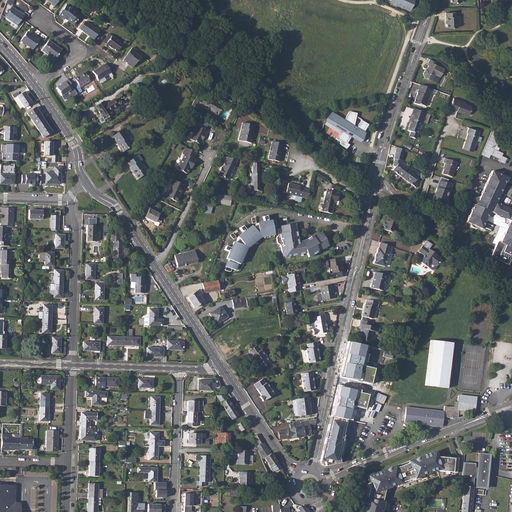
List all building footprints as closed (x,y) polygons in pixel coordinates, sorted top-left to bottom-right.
[(384,0),(408,10),(411,0),(384,0)] [(66,5),(59,15),(73,25),(80,15),(66,5)] [(12,7),(4,17),(17,26),(24,16),(12,7)] [(445,11),(445,19),(446,19),(446,22),(446,26),(458,26),(457,15),(456,15),(456,11),(445,11)] [(85,21),(79,29),(82,31),(88,36),(89,35),(94,38),(100,31),(89,22),(88,23),(85,21)] [(27,31),(20,40),(33,50),(40,39),(35,36),(34,37),(27,31)] [(111,36),(106,44),(117,52),(123,44),(111,36)] [(48,40),(41,50),(55,60),(61,50),(48,40)] [(132,47),(123,60),(127,63),(133,67),(137,61),(138,62),(141,58),(135,53),(137,51),(132,47)] [(426,68),(423,74),(423,75),(424,76),(424,78),(429,81),(430,81),(431,80),(432,80),(435,75),(440,77),(444,69),(430,61),(428,65),(429,65),(427,68),(426,68)] [(105,63),(93,71),(98,80),(111,72),(105,63)] [(85,72),(75,78),(80,87),(90,81),(85,72)] [(74,88),(68,79),(60,84),(61,85),(57,87),(61,95),(74,88)] [(434,90),(421,85),(414,104),(421,106),(421,105),(427,107),(431,94),(433,95),(434,90)] [(17,96),(24,108),(32,103),(24,91),(17,96)] [(223,104),(204,95),(202,99),(199,106),(212,112),(212,113),(217,115),(223,104)] [(201,98),(196,96),(193,103),(198,105),(201,98)] [(464,101),(453,98),(450,109),(457,111),(461,113),(461,112),(465,113),(465,114),(469,115),(471,107),(470,105),(466,103),(464,101)] [(104,101),(96,106),(104,120),(112,115),(109,110),(117,105),(114,99),(106,104),(104,101)] [(27,113),(35,125),(44,119),(36,107),(27,113)] [(365,132),(369,125),(362,121),(357,128),(355,127),(358,114),(350,112),(344,120),(332,113),(326,124),(343,131),(337,139),(342,142),(341,144),(345,147),(347,143),(348,144),(352,137),(350,136),(352,133),(355,135),(355,136),(362,140),(365,133),(365,132)] [(424,120),(411,115),(409,120),(411,121),(407,131),(410,132),(409,137),(410,138),(414,140),(416,139),(418,134),(417,134),(421,124),(422,124),(424,120)] [(44,119),(35,125),(43,138),(52,132),(44,119)] [(242,122),(238,140),(251,143),(254,130),(253,130),(254,125),(242,122)] [(199,144),(201,141),(201,139),(202,140),(205,135),(204,135),(206,131),(196,125),(189,139),(199,144)] [(495,126),(492,125),(491,128),(481,153),(489,156),(490,153),(500,156),(499,159),(503,160),(504,158),(506,159),(507,155),(502,153),(503,150),(494,147),(496,141),(500,143),(501,141),(495,126)] [(480,130),(469,126),(467,132),(468,132),(463,148),(474,151),(480,130)] [(4,127),(4,140),(16,141),(16,135),(12,135),(12,127),(4,127)] [(122,129),(111,137),(114,142),(117,141),(118,142),(119,141),(120,143),(118,144),(123,152),(132,145),(126,136),(122,129)] [(283,144),(271,141),(267,159),(278,161),(281,150),(282,150),(283,144)] [(44,142),(44,155),(52,156),(52,142),(44,142)] [(17,161),(17,144),(5,144),(4,160),(17,161)] [(196,153),(185,147),(182,153),(184,154),(177,168),(186,173),(189,168),(190,165),(192,166),(195,160),(193,159),(196,153)] [(392,170),(401,177),(408,168),(400,162),(401,160),(403,153),(395,151),(393,159),(394,159),(393,166),(395,167),(392,170)] [(138,155),(127,162),(131,166),(130,167),(138,179),(147,172),(140,162),(142,160),(138,155)] [(456,161),(444,157),(442,162),(444,162),(443,166),(444,166),(442,173),(452,176),(456,161)] [(222,171),(221,171),(218,175),(228,181),(239,160),(228,158),(223,168),(222,171)] [(260,164),(253,163),(253,166),(251,166),(251,173),(250,173),(250,191),(261,191),(261,173),(260,173),(260,164)] [(0,165),(0,171),(0,183),(14,184),(14,165),(0,165)] [(46,172),(45,184),(60,184),(61,167),(54,167),(54,172),(46,172)] [(408,168),(401,177),(415,188),(417,184),(419,178),(418,177),(418,176),(418,175),(415,173),(416,172),(413,169),(411,171),(408,168)] [(511,184),(510,184),(509,185),(508,185),(507,186),(506,187),(502,185),(504,183),(503,181),(503,180),(505,179),(506,176),(491,169),(490,172),(490,174),(490,175),(488,176),(486,181),(487,182),(486,184),(484,185),(482,189),(482,190),(481,192),(480,193),(478,198),(478,199),(477,201),(476,202),(475,204),(473,203),(472,205),(473,207),(472,209),(471,209),(470,209),(468,214),(469,215),(468,217),(466,218),(466,219),(465,220),(469,222),(470,225),(471,225),(473,227),(475,227),(477,226),(479,227),(481,228),(482,225),(481,224),(483,221),(484,221),(485,218),(500,226),(493,242),(495,243),(490,255),(511,264),(511,208),(511,210),(507,208),(511,197),(511,196),(511,195),(511,184)] [(22,175),(22,183),(25,183),(25,184),(31,184),(31,185),(31,186),(33,187),(34,187),(35,186),(36,186),(36,185),(37,175),(26,175),(25,175),(22,175)] [(167,197),(166,198),(166,199),(169,200),(170,200),(171,198),(176,201),(178,196),(181,189),(180,189),(182,185),(172,180),(170,184),(172,185),(166,196),(167,197)] [(446,182),(439,180),(437,187),(436,187),(432,202),(438,204),(439,202),(444,203),(445,198),(447,198),(449,191),(451,184),(446,182)] [(286,193),(308,198),(310,190),(299,187),(300,186),(288,183),(286,193)] [(326,190),(321,211),(330,213),(333,201),(336,202),(338,193),(326,190)] [(213,202),(230,205),(232,197),(215,193),(213,202)] [(204,203),(202,212),(211,213),(212,214),(213,205),(204,203)] [(145,206),(140,216),(144,219),(145,217),(155,222),(159,214),(149,209),(150,208),(145,206)] [(2,208),(1,226),(7,227),(12,227),(13,208),(2,208)] [(29,210),(28,219),(42,219),(43,210),(29,210)] [(52,215),(51,229),(59,230),(59,215),(55,215),(52,215)] [(386,223),(385,226),(384,229),(394,233),(396,227),(395,227),(397,222),(396,222),(397,218),(387,215),(386,218),(387,218),(385,222),(385,223),(386,223)] [(267,216),(263,217),(264,222),(257,224),(257,225),(252,227),(252,226),(246,230),(243,226),(240,228),(243,233),(237,237),(238,238),(235,242),(234,242),(231,248),(233,249),(231,253),(229,252),(227,258),(229,260),(227,263),(226,266),(226,267),(225,270),(229,272),(230,271),(231,269),(237,263),(240,264),(246,249),(260,237),(274,235),(273,230),(275,230),(276,226),(275,220),(268,221),(267,216)] [(87,225),(87,241),(95,241),(96,218),(89,218),(89,225),(87,225)] [(328,245),(320,232),(312,236),(312,235),(302,241),(302,243),(298,244),(294,224),(280,226),(281,229),(277,229),(278,234),(276,238),(277,243),(280,245),(282,256),(285,256),(286,257),(304,254),(304,252),(305,252),(308,257),(318,252),(318,251),(328,245)] [(56,234),(55,248),(64,248),(64,234),(56,234)] [(111,236),(110,241),(114,242),(113,257),(122,258),(122,242),(119,241),(120,236),(111,236)] [(377,249),(376,254),(376,255),(376,258),(375,257),(375,258),(373,263),(384,267),(388,252),(390,253),(391,246),(380,242),(378,249),(377,249)] [(422,245),(418,251),(424,256),(420,262),(428,268),(430,264),(433,266),(437,265),(440,262),(439,257),(422,245)] [(1,250),(1,264),(10,264),(10,251),(1,250)] [(195,250),(175,255),(178,267),(197,262),(195,250)] [(45,261),(44,266),(53,266),(54,252),(40,251),(39,261),(45,261)] [(339,258),(327,260),(330,273),(343,271),(342,265),(340,265),(339,258)] [(94,263),(86,263),(85,279),(94,279),(94,263)] [(10,264),(1,264),(1,268),(2,268),(2,278),(13,278),(13,264),(10,264)] [(54,269),(54,284),(62,284),(63,270),(54,269)] [(375,272),(370,288),(382,291),(385,281),(388,281),(389,276),(375,272)] [(286,275),(289,292),(300,290),(297,273),(286,275)] [(135,276),(135,293),(144,293),(144,276),(135,276)] [(222,279),(217,280),(203,283),(204,293),(219,290),(218,287),(223,286),(222,279)] [(62,284),(54,284),(50,283),(49,291),(54,291),(54,295),(54,298),(62,298),(62,284)] [(104,283),(95,283),(95,300),(103,300),(104,283)] [(333,285),(319,287),(322,301),(333,299),(332,293),(332,292),(332,289),(333,289),(333,285)] [(199,289),(188,297),(194,307),(203,301),(199,295),(202,294),(199,289)] [(245,297),(232,299),(233,308),(247,306),(245,297)] [(364,305),(362,317),(372,319),(375,307),(377,308),(378,302),(366,300),(365,305),(364,305)] [(294,301),(284,304),(287,315),(298,312),(297,308),(296,309),(294,301)] [(43,305),(43,319),(51,319),(52,305),(43,305)] [(209,313),(214,319),(216,318),(219,323),(227,317),(220,306),(209,313)] [(94,307),(94,323),(102,324),(103,307),(94,307)] [(144,320),(144,325),(162,326),(162,320),(157,319),(157,309),(149,309),(149,321),(144,320)] [(325,315),(313,317),(313,320),(311,321),(309,323),(310,329),(312,329),(313,335),(327,333),(326,327),(325,322),(326,322),(325,315)] [(51,319),(43,319),(42,333),(51,333),(51,319)] [(371,322),(360,320),(359,328),(361,328),(358,339),(370,342),(373,331),(377,332),(378,328),(370,326),(371,322)] [(216,342),(225,354),(233,348),(240,343),(231,331),(216,342)] [(107,345),(123,345),(123,337),(107,336),(107,345)] [(61,337),(52,337),(52,353),(60,353),(61,337)] [(123,337),(123,345),(139,346),(139,337),(123,337)] [(167,341),(167,350),(183,350),(183,342),(167,341)] [(431,341),(426,386),(448,388),(453,343),(431,341)] [(83,342),(83,350),(99,351),(99,342),(83,342)] [(317,342),(306,345),(307,349),(306,349),(309,364),(320,362),(318,356),(317,356),(317,353),(318,353),(317,347),(318,347),(317,342)] [(257,344),(248,349),(252,355),(251,355),(254,359),(254,360),(256,364),(258,364),(260,367),(269,362),(261,349),(260,350),(257,344)] [(147,348),(147,356),(163,357),(163,348),(147,348)] [(352,357),(351,363),(364,366),(365,361),(363,360),(364,357),(366,357),(367,353),(370,354),(371,351),(355,348),(353,353),(354,353),(353,357),(352,357)] [(348,374),(345,386),(355,388),(360,389),(361,382),(359,381),(358,381),(360,373),(350,370),(349,374),(348,374)] [(313,372),(301,374),(304,392),(315,391),(313,377),(314,377),(313,372)] [(51,384),(51,390),(59,390),(59,376),(41,376),(40,384),(51,384)] [(95,377),(95,388),(104,388),(104,386),(118,387),(118,378),(95,377)] [(138,379),(138,387),(152,388),(152,379),(138,379)] [(263,379),(254,385),(260,394),(262,393),(262,395),(261,396),(260,396),(263,401),(274,394),(266,383),(263,379)] [(198,380),(198,390),(211,391),(212,381),(198,380)] [(0,391),(0,405),(9,406),(9,401),(5,401),(5,392),(0,391)] [(100,391),(92,391),(85,391),(85,397),(91,397),(91,405),(100,406),(100,402),(106,402),(106,400),(107,392),(100,391)] [(40,393),(40,407),(48,407),(49,393),(40,393)] [(336,394),(333,406),(362,413),(364,407),(367,408),(371,402),(336,394)] [(225,395),(216,395),(228,413),(232,419),(238,415),(225,395)] [(406,408),(404,423),(440,427),(442,427),(443,417),(452,418),(458,418),(458,415),(464,415),(464,414),(464,411),(475,412),(475,411),(476,397),(458,396),(457,402),(454,402),(453,407),(444,406),(444,412),(406,408)] [(151,397),(150,411),(159,411),(159,397),(151,397)] [(310,397),(296,399),(299,416),(312,414),(310,397)] [(188,401),(187,412),(196,412),(203,412),(203,402),(188,401)] [(40,407),(40,421),(48,421),(48,407),(40,407)] [(159,411),(150,411),(150,424),(159,425),(159,411)] [(81,412),(81,426),(89,426),(90,419),(96,420),(97,413),(81,412)] [(196,412),(187,412),(187,426),(196,426),(196,412)] [(317,418),(301,421),(301,423),(303,436),(304,436),(304,435),(310,434),(309,424),(315,423),(317,418)] [(237,424),(238,427),(241,431),(246,428),(242,421),(237,424)] [(303,436),(301,423),(290,424),(290,429),(287,429),(286,428),(285,428),(285,430),(278,431),(280,439),(287,438),(287,439),(303,436)] [(345,428),(329,424),(320,461),(321,461),(321,462),(322,463),(322,464),(323,465),(324,465),(325,466),(336,464),(341,463),(339,457),(344,436),(343,435),(345,428)] [(89,426),(81,426),(81,440),(96,440),(97,434),(94,434),(94,427),(89,426)] [(230,443),(230,433),(222,432),(222,427),(216,426),(214,442),(230,443)] [(47,430),(47,451),(57,451),(58,431),(47,430)] [(150,432),(149,446),(158,446),(164,447),(165,441),(158,440),(158,432),(150,432)] [(188,433),(188,444),(209,444),(209,439),(200,439),(200,434),(188,433)] [(265,443),(258,434),(254,436),(258,445),(259,444),(261,447),(262,447),(264,450),(268,448),(265,443)] [(19,438),(19,449),(32,450),(33,440),(27,439),(27,437),(20,437),(19,438)] [(12,449),(19,449),(19,438),(2,438),(1,449),(12,450),(12,449)] [(158,446),(149,446),(149,460),(157,460),(158,446)] [(90,449),(89,462),(98,462),(99,449),(90,449)] [(251,450),(238,449),(238,459),(237,460),(237,464),(249,465),(249,454),(251,454),(251,450)] [(385,470),(368,476),(370,483),(366,484),(367,488),(370,489),(370,492),(368,492),(366,499),(365,499),(363,508),(364,508),(362,511),(388,511),(389,510),(393,493),(415,484),(438,476),(439,479),(455,481),(456,473),(458,458),(450,457),(446,457),(444,457),(444,458),(436,457),(434,452),(418,459),(417,459),(414,460),(409,462),(409,463),(395,469),(395,467),(389,469),(386,470),(385,470)] [(277,462),(271,453),(264,457),(271,467),(277,462)] [(470,511),(475,463),(487,464),(488,455),(475,454),(475,456),(468,455),(467,463),(466,462),(465,475),(462,475),(461,489),(460,496),(463,496),(461,510),(459,510),(458,511),(470,511)] [(200,461),(200,468),(209,469),(209,456),(200,455),(200,456),(195,456),(195,460),(200,461)] [(98,462),(89,462),(89,476),(98,476),(98,462)] [(148,472),(148,482),(155,482),(157,482),(157,468),(138,467),(138,472),(148,472)] [(209,469),(200,468),(199,481),(196,481),(196,486),(204,486),(204,482),(209,482),(209,469)] [(251,472),(239,472),(239,476),(240,476),(240,480),(240,484),(241,484),(241,487),(249,488),(249,487),(251,486),(251,472)] [(167,483),(157,482),(155,482),(155,490),(156,490),(156,497),(166,497),(167,483)] [(0,511),(14,511),(15,502),(15,485),(0,484),(0,511)] [(89,484),(88,498),(100,498),(102,498),(102,489),(98,489),(98,484),(89,484)] [(129,493),(128,511),(141,511),(141,510),(143,510),(143,504),(136,504),(137,493),(129,493)] [(185,493),(185,506),(191,506),(194,506),(194,494),(185,493)] [(100,498),(88,498),(88,511),(97,511),(98,505),(100,505),(100,498)]
